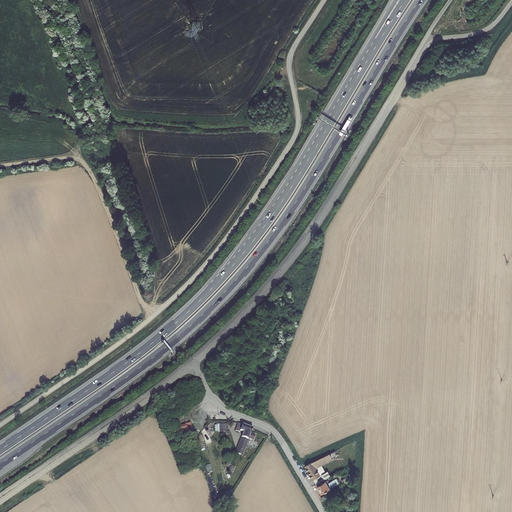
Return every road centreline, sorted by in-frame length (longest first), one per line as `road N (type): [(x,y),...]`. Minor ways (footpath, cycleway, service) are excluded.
road 1 (trunk): [(0,465),(171,343),(247,267),(419,0)]
road 2 (trunk): [(328,126),(275,212),(199,301),(141,352),(0,450)]
road 3 (residential): [(189,362),(218,404),(281,440),(322,511)]
road 4 (track): [(54,159),(76,157),(93,176),(151,316)]
road 5 (trunk): [(406,0),(328,126)]
road 6 (trunk): [(396,0),(328,126)]
